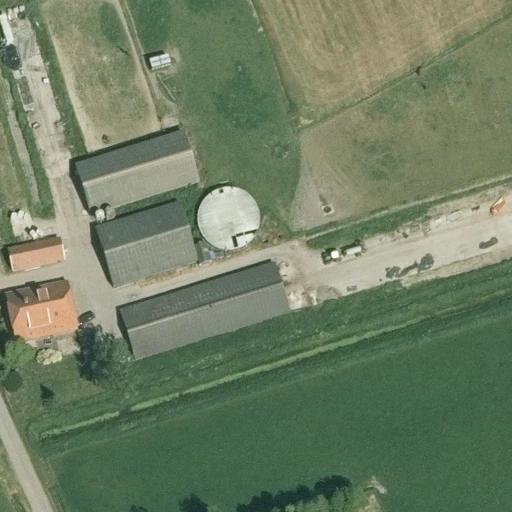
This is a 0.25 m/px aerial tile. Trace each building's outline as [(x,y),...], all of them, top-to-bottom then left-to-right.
[(89,216),(197,183),(182,136),(75,169),(89,216)] [(247,247),(253,240),(257,232),(258,223),(257,214),(253,206),(247,199),(240,195),(231,192),(222,193),(213,196),(206,201),(201,208),(198,217),(197,226),(200,235),(205,243),(212,249),(220,252),(230,253),(239,251),(247,247)] [(112,289),(197,264),(179,206),(94,232),(112,289)] [(477,230),(340,262),(345,287),(483,254),(477,230)] [(58,241),(8,251),(12,273),(62,262),(58,241)] [(273,266),(120,313),(135,362),(288,315),(273,266)] [(67,284),(4,297),(14,345),(77,331),(67,284)] [(84,332),(77,333),(79,345),(86,344),(84,332)]
